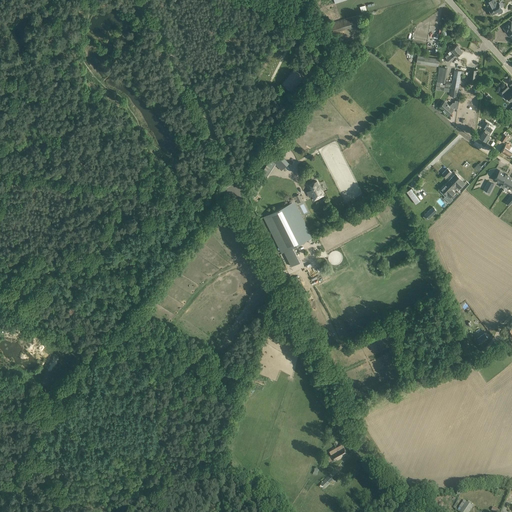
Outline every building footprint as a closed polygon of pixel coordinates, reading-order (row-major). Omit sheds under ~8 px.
[(488,8),(492,15),(497,12),(497,13),(499,14),(502,12),(502,11),(502,10),(502,9),(498,2),(496,3),(494,0),(484,0),(489,7),(488,8)] [(361,24),(359,15),(331,23),(333,32),(361,24)] [(511,23),(511,22),(503,27),(507,32),(508,31),(511,37),(511,23)] [(457,45),(453,48),(451,50),(453,52),(450,55),(449,54),(447,55),(445,56),(447,58),(446,59),(449,63),(457,56),(463,51),(457,45)] [(439,59),(417,56),(416,63),(438,66),(439,59)] [(444,83),(447,68),(441,67),(440,73),(438,73),(437,82),(444,83)] [(476,83),(478,70),(470,69),(468,82),(476,83)] [(454,70),(450,96),(457,97),(461,71),(454,70)] [(292,92),(304,77),(297,71),(285,86),(292,92)] [(506,84),(500,89),(503,92),(503,93),(508,88),(509,87),(506,84)] [(511,89),(510,91),(508,88),(503,93),(503,92),(502,93),(510,102),(511,101),(511,100),(511,89)] [(459,101),(455,100),(455,103),(453,102),(450,106),(445,101),(444,101),(441,103),(442,104),(439,107),(443,110),(444,111),(444,112),(445,112),(448,115),(453,109),(454,108),(458,109),(459,101)] [(507,119),(506,120),(505,120),(502,123),(505,125),(502,128),(505,131),(511,123),(507,119)] [(485,120),(481,126),(486,129),(490,124),(485,120)] [(484,131),(480,138),(485,141),(490,135),(484,131)] [(506,144),(504,147),(501,152),(509,157),(511,152),(511,151),(509,149),(511,147),(506,144)] [(289,163),(282,156),(279,152),(271,159),(265,170),(254,187),(253,187),(249,194),(254,197),(269,172),(270,173),(276,164),(282,170),(289,163)] [(447,168),(442,174),(446,178),(451,172),(447,168)] [(498,176),(496,180),(501,183),(500,186),(504,188),(505,186),(510,178),(506,176),(507,175),(505,173),(505,174),(500,171),(497,175),(498,176)] [(465,183),(456,174),(441,189),(442,189),(440,191),(445,197),(447,195),(450,198),(455,193),(452,189),(453,188),(455,190),(457,188),(458,189),(465,183)] [(319,186),(317,181),(307,186),(315,200),(324,195),(322,191),(320,191),(318,186),(319,186)] [(489,181),(484,190),(490,193),(494,184),(489,181)] [(412,188),(406,192),(416,204),(421,200),(412,188)] [(312,238),(300,212),(294,201),(264,217),(289,267),(298,263),(291,248),(312,238)] [(433,207),(425,215),(428,219),(437,211),(433,207)] [(480,343),(488,338),(485,334),(478,339),(480,343)] [(503,350),(502,350),(499,346),(491,354),(495,358),(503,350)] [(348,454),(342,444),(329,452),(331,455),(327,456),(330,461),(333,460),(334,460),(337,459),(337,460),(348,454)] [(325,487),(333,479),(329,475),(320,483),(325,487)] [(469,511),(473,507),(466,502),(459,511),(469,511)]
